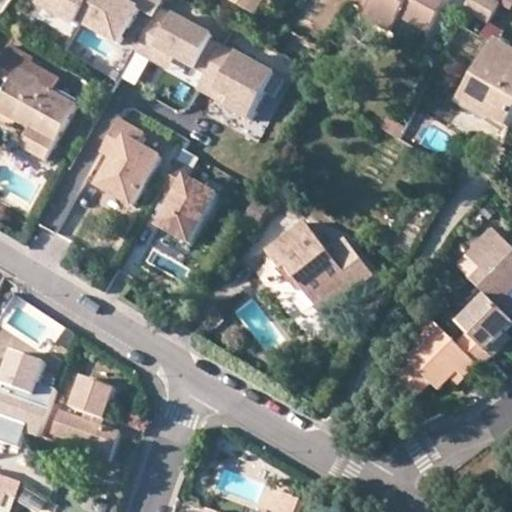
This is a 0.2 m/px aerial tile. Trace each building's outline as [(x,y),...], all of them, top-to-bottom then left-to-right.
[(85,25),(98,0),(51,0),(46,9),(83,29),(85,25)] [(163,7),(166,1),(164,0),(132,0),(131,3),(124,0),(98,0),(85,25),(125,47),(145,11),(157,18),(163,7)] [(228,0),(259,17),(268,0),(273,3),(275,0),(228,0)] [(354,0),(353,2),(370,12),(366,18),(394,34),(403,19),(432,35),(452,0),(354,0)] [(503,5),(493,0),(475,0),(468,13),(491,26),(503,5)] [(157,18),(138,50),(155,59),(161,49),(178,58),(209,75),(226,46),(216,41),(218,38),(163,7),(157,18)] [(511,128),(511,51),(500,44),(465,102),(499,123),(511,130),(511,128)] [(36,61),(11,46),(0,64),(0,78),(11,85),(1,103),(23,116),(31,121),(27,128),(32,131),(38,135),(57,146),(80,108),(55,93),(62,81),(34,64),(36,61)] [(288,82),(226,46),(209,75),(201,89),(218,99),(221,92),(236,101),(232,107),(231,109),(255,123),(271,93),(278,98),(288,82)] [(161,49),(155,59),(172,69),(178,58),(161,49)] [(221,92),(218,99),(232,107),(236,101),(221,92)] [(23,116),(1,103),(0,104),(0,124),(14,132),(23,116)] [(148,133),(123,119),(105,151),(124,162),(120,170),(115,168),(104,187),(123,197),(140,206),(167,157),(142,144),(148,133)] [(38,135),(32,131),(22,148),(48,162),(57,146),(38,135)] [(196,169),(182,162),(167,188),(180,195),(163,226),(180,235),(196,244),(224,194),(192,176),(196,169)] [(302,289),(322,315),(356,290),(353,285),(370,272),(345,239),(328,252),(305,222),(267,251),(289,281),(294,278),(302,289)] [(487,273),(478,282),(491,296),(511,316),(511,314),(511,296),(511,294),(511,244),(500,232),(473,258),(487,273)] [(463,267),(478,282),(487,273),(473,258),(463,267)] [(373,277),(370,272),(353,285),(356,290),(373,277)] [(294,278),(289,281),(293,287),(298,292),(302,289),(294,278)] [(500,343),(508,335),(511,331),(511,317),(511,316),(491,296),(460,325),(470,336),(493,359),(495,360),(506,349),(500,343)] [(493,359),(470,336),(460,345),(438,324),(427,334),(431,339),(420,348),(424,351),(413,361),(416,367),(404,379),(421,397),(435,384),(443,392),(461,373),(468,379),(482,365),(484,368),(493,359)] [(511,342),(511,338),(508,335),(500,343),(506,349),(511,342)] [(31,426),(29,434),(44,439),(54,411),(32,403),(34,395),(37,396),(47,365),(15,355),(5,386),(16,389),(14,396),(0,391),(0,415),(17,421),(31,426)] [(102,452),(99,458),(114,463),(124,436),(104,429),(107,422),(108,423),(120,391),(87,379),(76,411),(88,415),(86,421),(62,413),(54,435),(86,446),(102,452)] [(14,430),(29,434),(31,426),(17,421),(14,430)] [(84,452),(99,458),(102,452),(86,446),(84,452)] [(0,498),(2,493),(18,499),(24,483),(0,474),(0,498)] [(0,511),(13,511),(18,499),(2,493),(0,498),(0,511)] [(296,511),(301,500),(285,494),(278,511),(296,511)]
